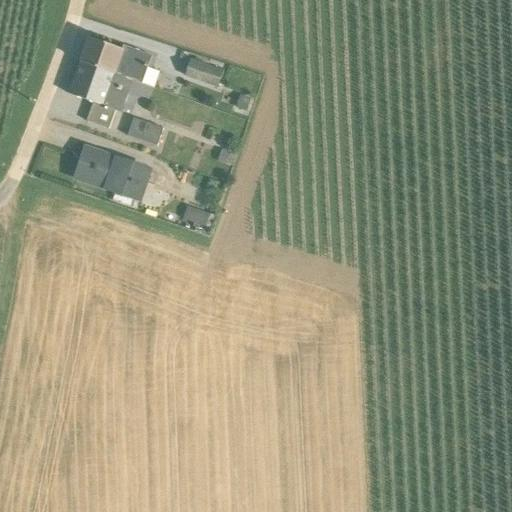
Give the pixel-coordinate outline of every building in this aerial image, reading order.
[(89,39),(80,63),(141,84),(151,57),(122,46),(121,50),(89,39)] [(223,72),(189,60),(184,77),(217,89),(223,72)] [(121,113),(132,82),(80,63),(69,95),(92,103),(85,122),(108,130),(115,112),(121,113)] [(127,137),(156,147),(162,129),(133,119),(127,137)] [(85,149),(75,179),(114,193),(111,202),(133,209),(135,202),(140,204),(151,171),(85,149)] [(221,150),(217,163),(226,165),(231,167),(235,156),(221,150)] [(210,215),(187,207),(182,220),(193,224),(192,228),(203,231),(210,215)]
